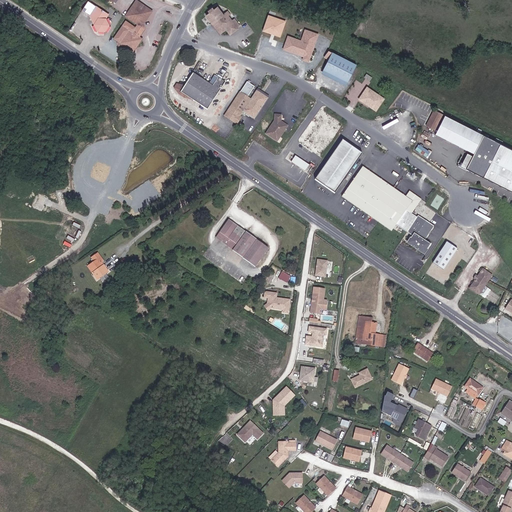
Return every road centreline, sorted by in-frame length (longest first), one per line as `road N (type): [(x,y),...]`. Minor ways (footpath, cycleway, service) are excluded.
road 1 (primary): [(511,354),(178,124)]
road 2 (unclassified): [(178,38),(296,80),(456,190),(469,207)]
road 3 (track): [(0,421),(65,451),(137,511)]
road 4 (unknown): [(240,166),(114,254)]
road 5 (primary): [(100,70),(0,0)]
